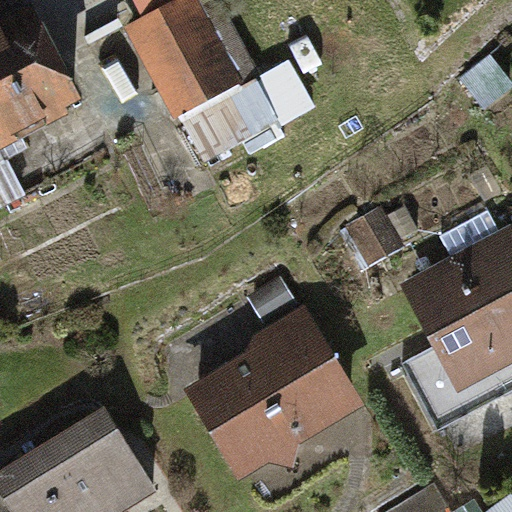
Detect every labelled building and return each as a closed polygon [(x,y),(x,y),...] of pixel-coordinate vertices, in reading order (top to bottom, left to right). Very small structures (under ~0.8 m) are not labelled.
[(183,0),(179,0),(119,30),(188,167),(267,127),(245,83),(229,91),(183,0)] [(0,208),(16,200),(0,169),(0,160),(17,151),(14,145),(79,112),(26,8),(0,20),(0,208)] [(391,285),(452,399),(511,367),(511,241),(503,225),(391,285)] [(177,392),(234,487),(356,415),(272,274),(237,294),(257,329),(240,339),(233,358),(177,392)] [(0,511),(129,511),(158,494),(100,404),(0,467),(0,511)] [(379,511),(437,511),(422,486),(379,511)] [(511,511),(511,486),(476,511),(511,511)]
